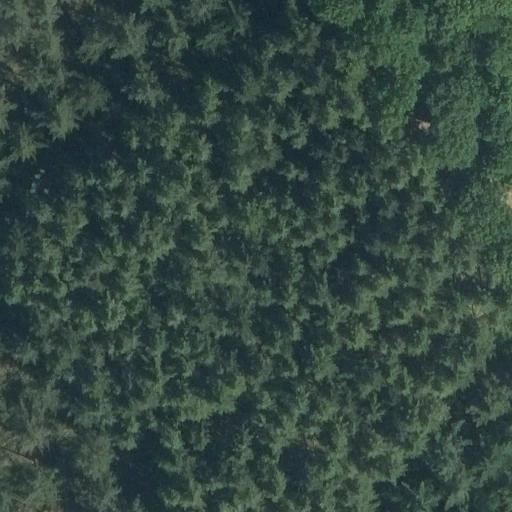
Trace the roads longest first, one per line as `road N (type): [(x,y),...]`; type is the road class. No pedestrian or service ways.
road 1 (track): [(336,0),(511,248)]
road 2 (track): [(347,511),(511,289)]
